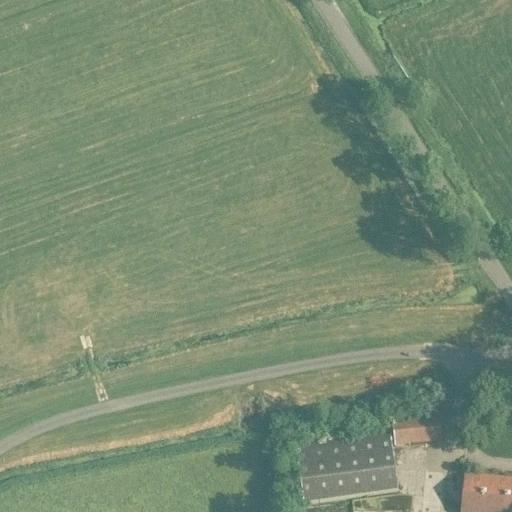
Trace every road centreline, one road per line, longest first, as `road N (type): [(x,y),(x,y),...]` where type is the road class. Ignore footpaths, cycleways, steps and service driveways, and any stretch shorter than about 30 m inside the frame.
road 1 (unclassified): [(0,447),(52,421),(291,367),(409,352),(511,356)]
road 2 (unclassified): [(511,305),(318,0)]
